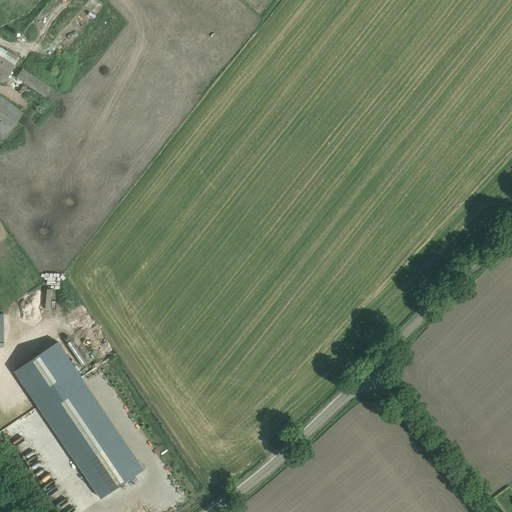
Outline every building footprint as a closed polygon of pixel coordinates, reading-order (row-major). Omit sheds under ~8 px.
[(0,56),(0,80),(3,83),(15,66),(0,56)] [(47,95),(52,85),(21,70),(16,80),(47,95)] [(23,113),(4,99),(0,96),(0,136),(4,140),(17,122),(23,113)] [(5,328),(19,317),(22,321),(29,315),(22,307),(2,323),(5,328)] [(39,405),(82,377),(58,342),(16,371),(39,405)] [(136,456),(115,470),(101,450),(79,465),(102,498),(144,469),(136,456)]
